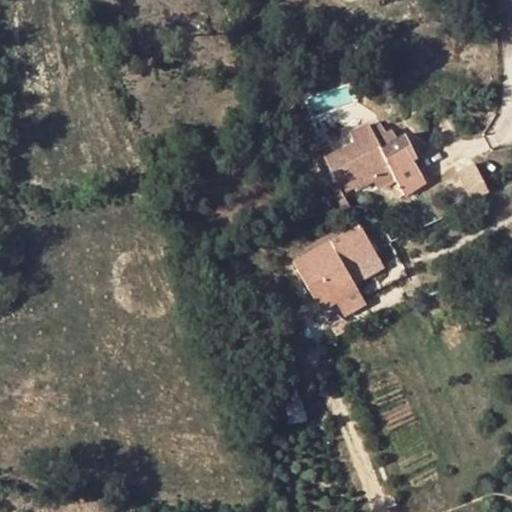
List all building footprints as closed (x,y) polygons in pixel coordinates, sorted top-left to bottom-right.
[(391,174),(411,165),(413,164),(417,162),(407,139),(398,143),(394,134),(388,137),(377,141),(373,131),(370,125),(350,134),(354,143),(324,156),(336,182),(340,181),(344,189),(352,186),(354,188),(390,172),(391,174)] [(373,131),(377,141),(388,137),(383,127),(373,131)] [(472,159),(456,168),(470,195),(486,187),(472,159)] [(411,165),(391,174),(398,187),(419,177),(413,164),(411,165)] [(231,175),(231,179),(233,181),(237,183),(241,184),(245,182),(248,180),(249,173),(247,170),(243,168),(239,168),(236,169),(233,172),(231,175)] [(348,208),(344,199),(338,202),(341,209),(348,208)] [(300,243),(353,219),(348,208),(341,209),(344,216),(297,238),(300,243)] [(353,219),(283,251),(309,305),(347,287),(337,265),(368,251),(353,219)] [(354,303),(347,287),(324,298),(332,314),(354,303)]
